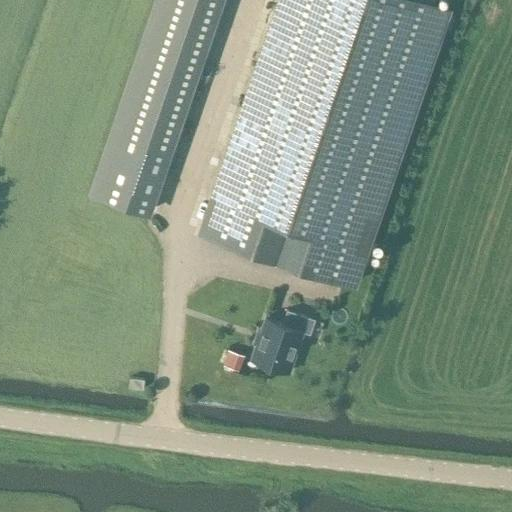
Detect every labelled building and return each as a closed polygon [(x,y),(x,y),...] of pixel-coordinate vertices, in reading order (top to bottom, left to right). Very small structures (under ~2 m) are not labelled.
[(158,0),(106,154),(134,165),(137,159),(162,168),(219,0),(158,0)] [(418,0),(281,0),(202,231),(353,282),(446,10),(418,0)] [(106,154),(93,193),(147,212),(162,168),(137,159),(134,165),(106,154)] [(310,333),(315,318),(287,309),(282,322),(265,316),(251,358),(289,371),(303,330),(310,333)] [(129,386),(143,388),(145,378),(130,376),(129,386)]
